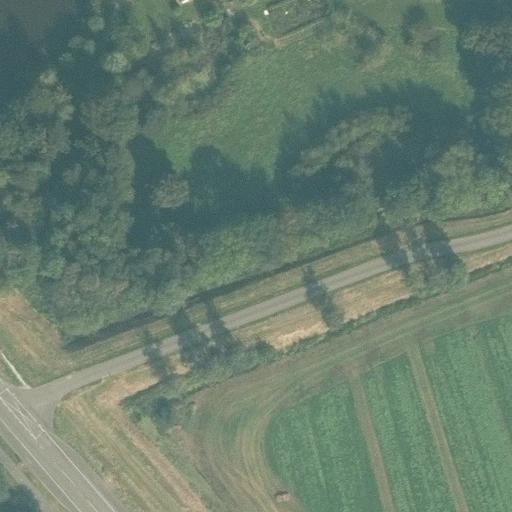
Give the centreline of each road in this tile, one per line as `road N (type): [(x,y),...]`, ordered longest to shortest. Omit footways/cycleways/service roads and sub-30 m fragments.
road 1 (unclassified): [(10,417),(72,381),(398,258),(511,230)]
road 2 (tertiary): [(93,511),(10,417)]
